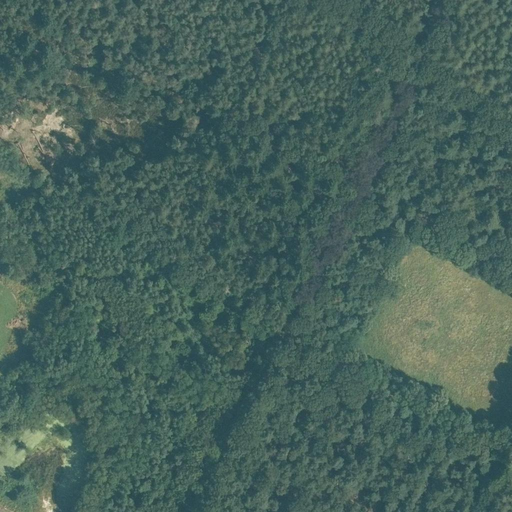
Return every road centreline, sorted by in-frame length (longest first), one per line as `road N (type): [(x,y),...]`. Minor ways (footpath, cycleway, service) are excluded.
road 1 (track): [(188,511),(443,0)]
road 2 (track): [(281,326),(511,461)]
